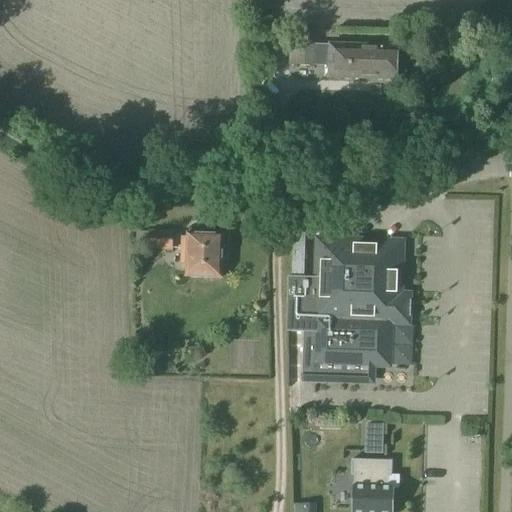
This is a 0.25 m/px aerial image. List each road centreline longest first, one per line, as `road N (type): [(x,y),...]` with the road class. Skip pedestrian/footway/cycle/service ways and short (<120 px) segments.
road 1 (unclassified): [(210,195),(511,172)]
road 2 (track): [(0,131),(58,163),(120,183),(210,195)]
